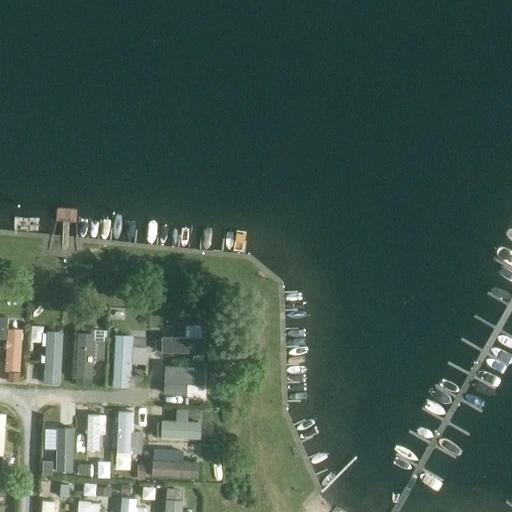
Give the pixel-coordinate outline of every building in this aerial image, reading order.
[(23,370),(24,328),(8,328),(8,315),(0,314),(0,336),(6,336),(5,369),(23,370)] [(203,350),(203,322),(186,322),(186,334),(162,334),(162,350),(203,350)] [(44,383),(62,383),(64,328),(31,327),(31,342),(46,343),(44,383)] [(105,330),(77,329),(75,383),(94,384),(94,357),(104,357),(105,330)] [(132,387),(134,333),(115,332),(113,386),(132,387)] [(203,393),(204,369),(180,368),(180,392),(203,393)] [(143,453),(144,431),(134,430),(134,410),(118,409),(116,468),(131,469),(131,452),(143,453)] [(86,450),(105,451),(107,413),(88,412),(86,450)] [(163,420),(163,437),(202,437),(202,420),(163,420)] [(200,461),(183,460),(184,449),(153,448),(152,476),(200,477),(200,461)] [(146,511),(147,507),(137,506),(137,496),(121,495),(119,511),(146,511)] [(194,511),(194,510),(183,510),(184,497),(164,497),(163,511),(194,511)] [(54,511),(55,499),(41,499),(40,511),(54,511)] [(77,499),(76,511),(98,511),(99,500),(77,499)]
